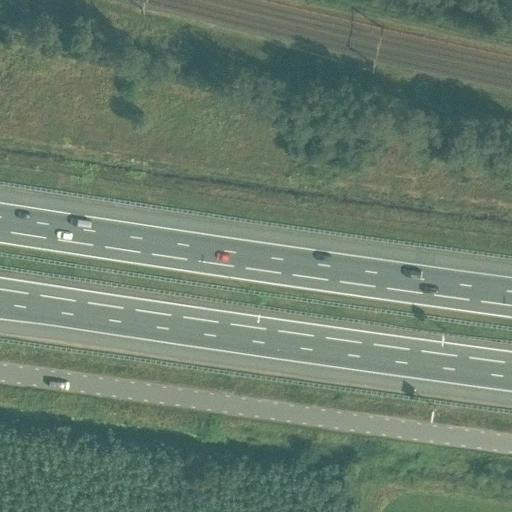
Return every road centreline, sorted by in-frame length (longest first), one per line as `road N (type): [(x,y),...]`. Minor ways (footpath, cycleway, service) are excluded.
road 1 (motorway): [(0,295),(511,368)]
road 2 (motorway): [(511,288),(0,216)]
road 3 (unclassified): [(511,446),(0,377)]
